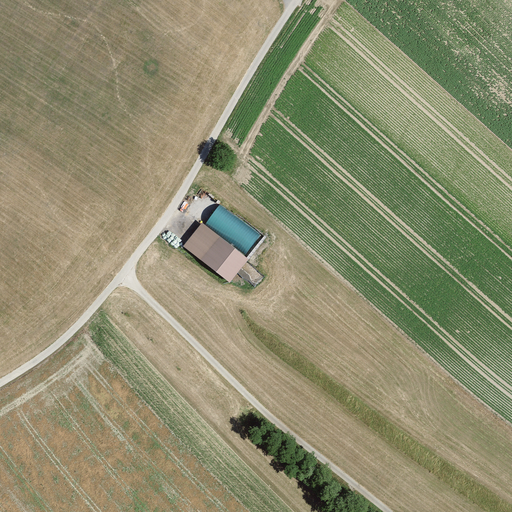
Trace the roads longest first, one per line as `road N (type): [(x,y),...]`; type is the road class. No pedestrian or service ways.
road 1 (track): [(0,385),(57,345),(142,254),(297,0)]
road 2 (track): [(125,276),(258,408),(390,511)]
